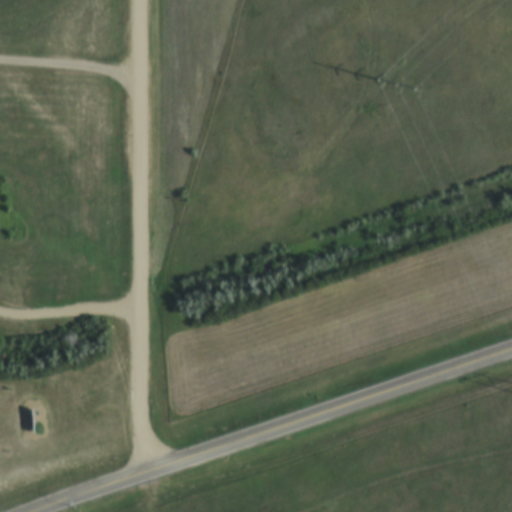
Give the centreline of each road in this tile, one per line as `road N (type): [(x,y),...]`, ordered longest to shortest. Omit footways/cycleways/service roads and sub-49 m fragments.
road 1 (tertiary): [(51,511),(511,355)]
road 2 (track): [(143,314),(0,319)]
